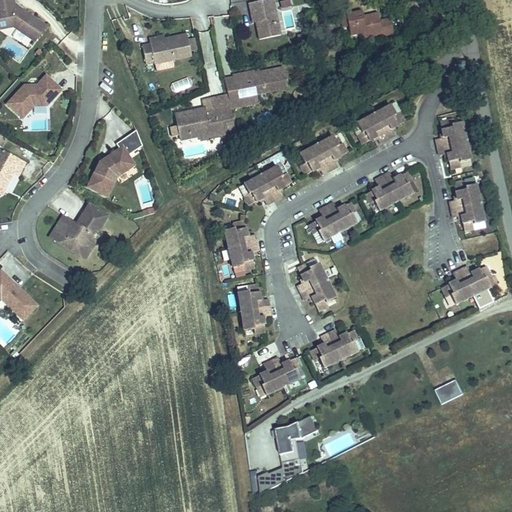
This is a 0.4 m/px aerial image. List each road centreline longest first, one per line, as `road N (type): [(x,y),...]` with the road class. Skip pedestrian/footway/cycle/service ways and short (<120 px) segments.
road 1 (track): [(469,31),(170,196),(0,378)]
road 2 (residential): [(83,290),(39,262),(22,227),(26,209),(79,140),(93,0)]
road 3 (track): [(249,511),(214,280),(190,185)]
road 4 (residential): [(418,139),(285,206),(271,222),(288,332)]
road 5 (unclassified): [(477,64),(511,222)]
